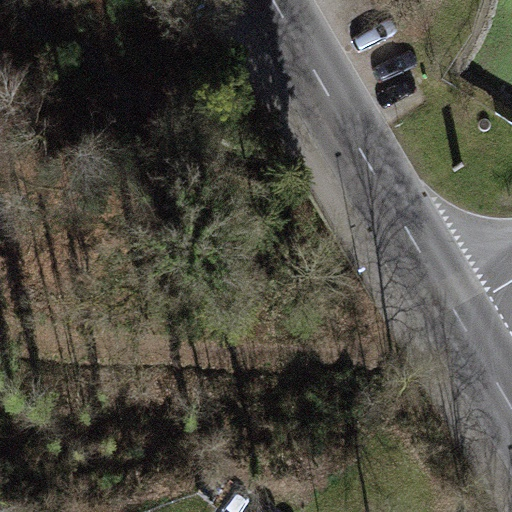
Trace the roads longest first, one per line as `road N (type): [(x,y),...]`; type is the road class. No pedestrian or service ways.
road 1 (track): [(466,328),(398,348),(284,356),(162,354),(0,333)]
road 2 (tertiary): [(282,0),(511,408)]
